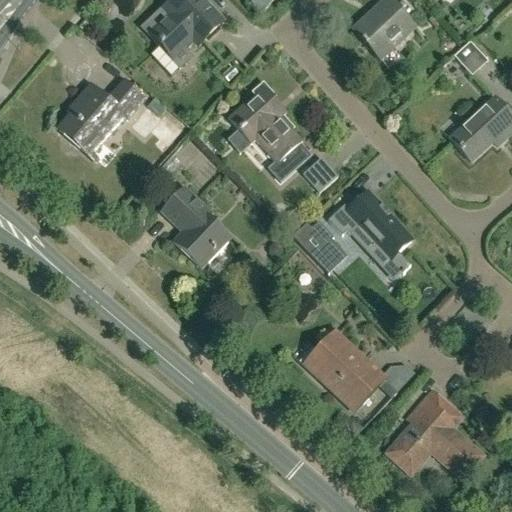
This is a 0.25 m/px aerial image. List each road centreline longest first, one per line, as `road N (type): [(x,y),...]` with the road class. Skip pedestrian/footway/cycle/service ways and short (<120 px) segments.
road 1 (tertiary): [(337,511),(0,222)]
road 2 (residential): [(471,227),(446,211),(299,49),(293,23),(316,0)]
road 3 (residential): [(511,311),(459,371),(438,370),(426,359),(425,340),(475,285)]
